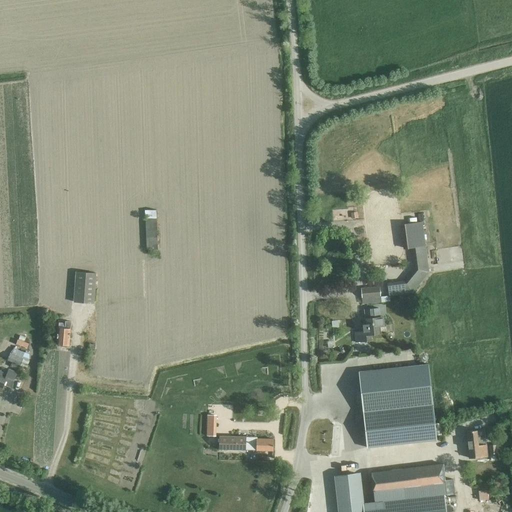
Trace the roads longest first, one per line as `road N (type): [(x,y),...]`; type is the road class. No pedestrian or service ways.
road 1 (unclassified): [(282,511),(298,461),(305,393),(297,140)]
road 2 (unclassified): [(336,104),(511,60)]
